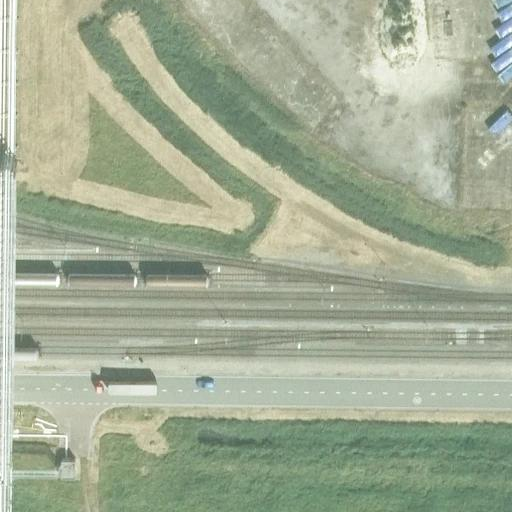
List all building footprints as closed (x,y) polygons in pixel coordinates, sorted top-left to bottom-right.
[(511,34),(511,0),(499,0),(499,35),(511,34)] [(474,3),(431,1),(429,52),(473,54),(474,3)] [(410,97),(410,13),(380,13),(381,97),(410,97)] [(434,60),(432,110),(444,110),(443,136),(468,137),(471,69),(456,68),(456,61),(434,60)] [(303,65),(302,121),(332,121),(332,103),(337,103),(338,65),(303,65)] [(481,100),(511,102),(511,72),(483,71),(481,100)] [(511,144),(474,143),(473,172),(484,173),(483,204),(511,204),(511,144)]
